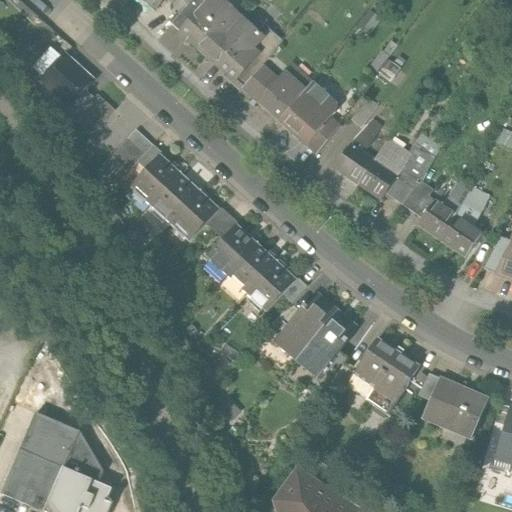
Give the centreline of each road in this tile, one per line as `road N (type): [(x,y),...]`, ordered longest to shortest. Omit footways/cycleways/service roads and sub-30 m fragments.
road 1 (residential): [(439,336),(313,241),(46,0)]
road 2 (residential): [(464,295),(339,210),(102,0)]
